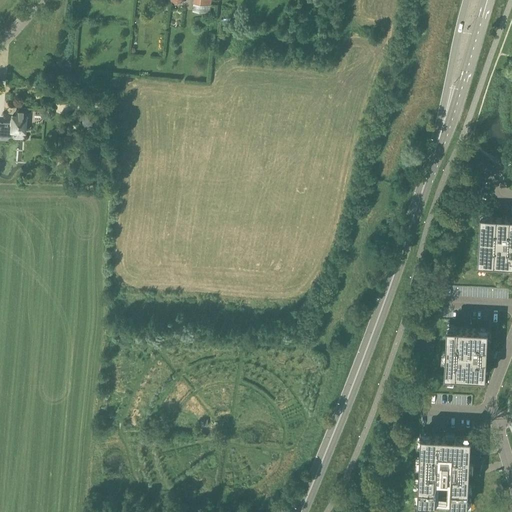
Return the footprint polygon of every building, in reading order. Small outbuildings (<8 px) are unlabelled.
[(0,137),(11,138),(11,131),(24,132),(24,128),(27,128),(27,123),(27,117),(25,117),(25,112),(17,112),(17,117),(12,117),(12,126),(0,125),(0,137)] [(97,124),(97,115),(94,112),(85,112),(82,115),(82,125),(85,127),(94,127),(97,124)] [(511,216),(480,216),(478,264),(511,265),(511,216)] [(446,326),(444,374),(486,376),(487,359),(483,359),(484,345),(487,345),(488,328),(446,326)] [(421,434),(417,503),(435,504),(450,505),(467,506),(469,465),(470,459),(471,436),(421,434)]
